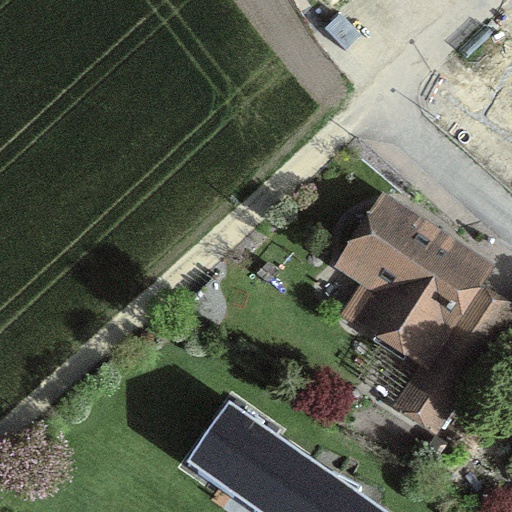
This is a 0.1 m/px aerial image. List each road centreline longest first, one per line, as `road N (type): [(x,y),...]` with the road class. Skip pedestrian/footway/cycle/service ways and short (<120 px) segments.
road 1 (track): [(0,448),(374,109)]
road 2 (residential): [(511,222),(374,109),(479,0)]
